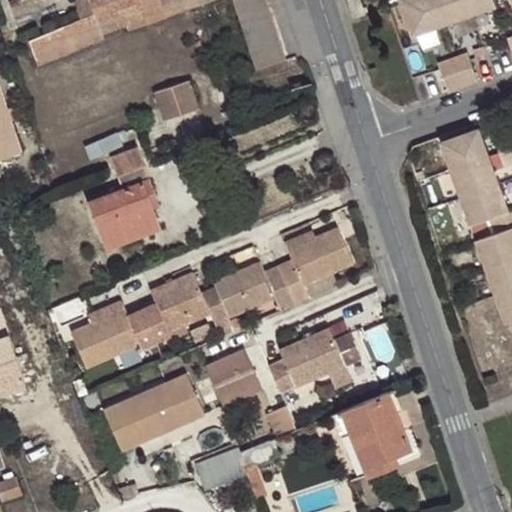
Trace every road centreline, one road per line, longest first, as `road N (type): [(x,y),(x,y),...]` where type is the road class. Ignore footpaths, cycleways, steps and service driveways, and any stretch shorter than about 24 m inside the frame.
road 1 (tertiary): [(381,180),(481,505)]
road 2 (residential): [(135,279),(381,180)]
road 3 (residential): [(511,87),(368,139)]
road 4 (tertiary): [(319,0),(368,139)]
